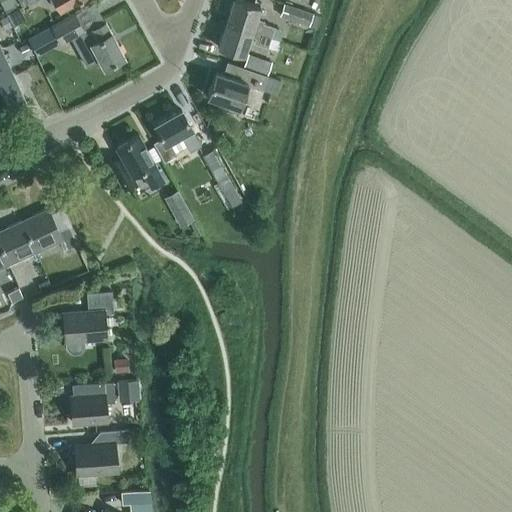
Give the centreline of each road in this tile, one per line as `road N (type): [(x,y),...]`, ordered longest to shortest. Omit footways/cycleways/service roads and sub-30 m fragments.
road 1 (residential): [(0,159),(160,81),(177,61)]
road 2 (residential): [(37,470),(22,355),(17,341),(0,341)]
